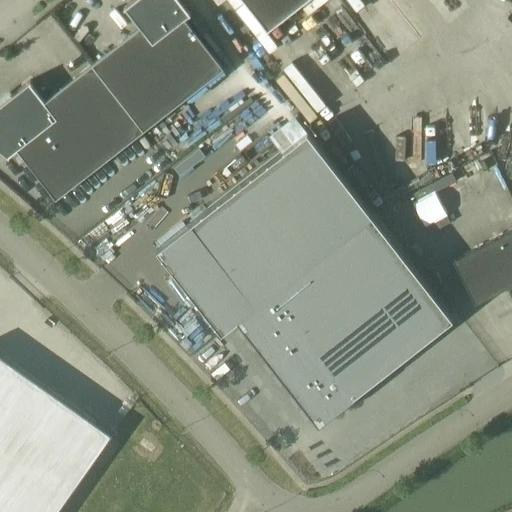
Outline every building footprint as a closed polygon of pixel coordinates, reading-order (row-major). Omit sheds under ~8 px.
[(92,63),(144,129),(223,67),(185,18),(189,14),(190,15),(191,14),(179,0),(132,0),(123,8),(124,9),(125,8),(140,26),(92,63)] [(243,0),(267,30),(305,0),(243,0)] [(1,103),(0,103),(0,149),(9,157),(9,156),(10,156),(10,155),(9,155),(13,152),(18,148),(37,173),(56,198),(75,183),(99,214),(168,161),(143,130),(144,129),(92,63),(45,100),(38,91),(31,82),(32,81),(31,81),(31,80),(1,103)] [(453,317),(307,131),(157,248),(222,332),(238,319),(319,423),(354,396),(351,393),(354,391),(356,393),(453,317)] [(177,165),(193,185),(220,162),(204,143),(177,165)] [(417,205),(460,180),(454,171),(411,195),(417,205)] [(511,230),(454,260),(475,303),(511,284),(511,230)] [(0,353),(0,511),(199,511),(207,501),(113,433),(0,353)]
